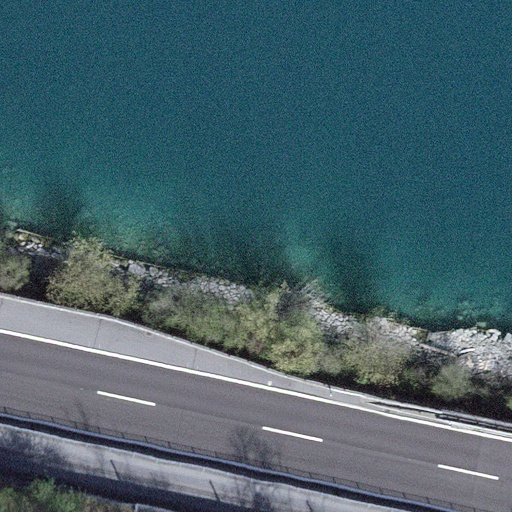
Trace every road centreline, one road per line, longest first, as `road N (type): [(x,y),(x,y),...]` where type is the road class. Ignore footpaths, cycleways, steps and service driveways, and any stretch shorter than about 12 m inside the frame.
road 1 (motorway): [(511,483),(0,372)]
road 2 (residential): [(298,511),(0,450)]
